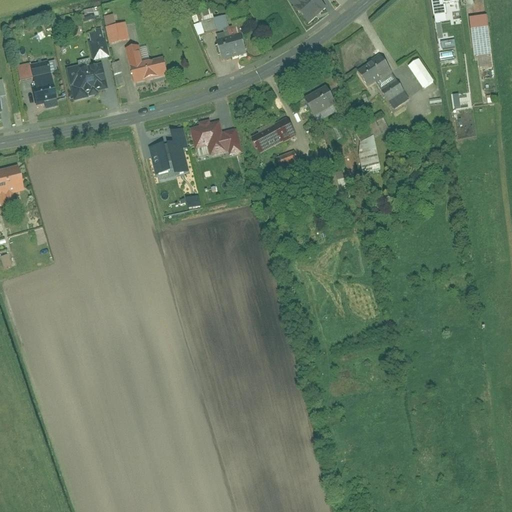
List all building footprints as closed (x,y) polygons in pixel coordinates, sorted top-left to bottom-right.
[(288,0),(306,22),(324,8),(317,0),(288,0)] [(83,23),(97,21),(96,11),(82,13),(83,23)] [(223,18),(193,27),(198,38),(226,30),(223,18)] [(486,18),(469,21),(474,58),(491,55),(486,18)] [(53,25),(56,31),(66,26),(63,20),(53,25)] [(449,23),(434,25),(438,45),(452,43),(449,23)] [(125,25),(105,29),(109,47),(129,42),(125,25)] [(92,64),(108,60),(101,30),(94,31),(94,34),(86,36),(92,64)] [(240,35),(216,42),(222,62),(246,56),(240,35)] [(139,48),(125,51),(133,87),(167,79),(162,59),(142,64),(139,48)] [(389,73),(379,57),(355,72),(365,88),(389,73)] [(418,61),(407,69),(423,92),(434,84),(418,61)] [(119,63),(112,65),(116,88),(124,86),(119,63)] [(46,64),(18,70),(21,83),(49,77),(46,64)] [(100,68),(70,77),(76,98),(106,90),(100,68)] [(42,84),(43,86),(31,89),(35,107),(55,103),(50,82),(42,84)] [(396,82),(379,92),(386,102),(402,92),(396,82)] [(328,90),(304,103),(311,116),(335,103),(328,90)] [(287,120),(249,140),(257,156),(295,135),(287,120)] [(221,124),(190,130),(195,153),(209,150),(210,158),(229,154),(230,158),(243,156),(237,130),(223,133),(221,124)] [(364,175),(380,172),(374,141),(358,144),(364,175)] [(172,180),(189,177),(182,145),(149,152),(155,180),(171,176),(172,180)] [(294,153),(276,160),(280,172),(298,165),(294,153)] [(0,208),(13,206),(11,196),(23,194),(17,168),(0,172),(0,208)] [(185,202),(188,213),(202,209),(199,198),(185,202)] [(6,256),(0,258),(0,260),(3,270),(10,268),(6,256)]
